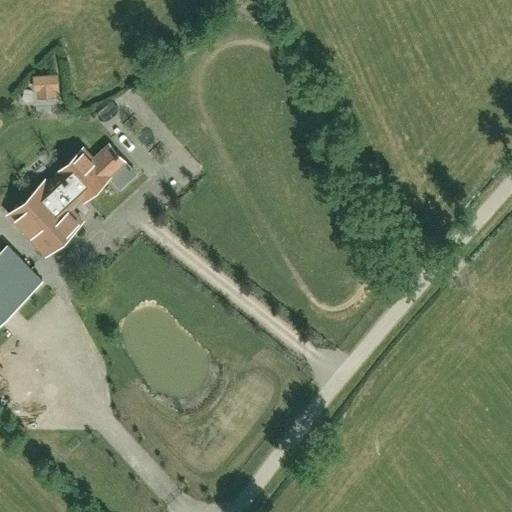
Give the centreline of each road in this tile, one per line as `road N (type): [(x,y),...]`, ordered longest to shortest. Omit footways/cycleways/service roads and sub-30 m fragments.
road 1 (unclassified): [(227,511),(316,392),(511,184)]
road 2 (unknown): [(336,370),(138,211)]
